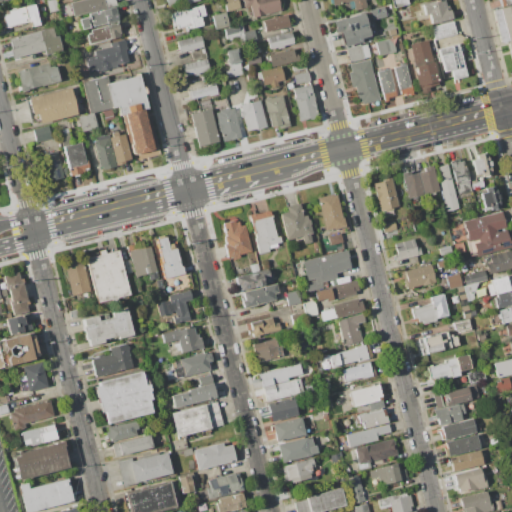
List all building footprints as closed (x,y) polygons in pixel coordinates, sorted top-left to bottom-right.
[(49,13),(46,0),(56,0),(59,10),(49,13)] [(69,3),(81,0),(103,0),(106,9),(88,13),(73,17),(69,3)] [(103,0),(115,0),(117,6),(106,9),(103,0)] [(197,0),(165,0),(167,8),(197,0)] [(237,0),(240,8),(213,15),(209,0),(237,0)] [(242,0),(277,0),(280,11),(247,20),(246,16),(249,15),(247,8),(243,9),(242,3),(243,3),(242,0)] [(330,0),(364,0),(366,8),(354,11),(351,0),(332,5),(330,0)] [(391,0),(407,0),(409,5),(393,8),(391,0)] [(452,20),(431,25),(429,14),(425,15),(423,5),(445,0),(446,5),(449,4),(452,20)] [(59,5),(67,3),(71,18),(63,20),(59,5)] [(1,13),(35,5),(38,18),(42,17),(44,25),(31,28),(30,23),(4,29),(1,13)] [(169,14),(202,5),(205,16),(201,17),(203,19),(204,24),(203,25),(201,26),(188,30),(188,32),(181,34),(180,29),(178,30),(178,29),(173,30),(169,14)] [(88,13),(117,6),(120,21),(81,30),(78,20),(88,17),(88,13)] [(511,6),(511,44),(511,41),(504,43),(496,11),(511,6)] [(369,11),(383,7),(386,16),(372,19),(369,11)] [(211,17),(229,12),(232,26),(214,30),(211,17)] [(364,25),(359,27),(340,32),(336,33),(332,21),(361,13),(364,25)] [(261,21),(274,18),(273,17),(276,16),(277,17),(286,15),(289,27),(264,33),(261,21)] [(431,27),(452,21),(456,34),(434,40),(431,27)] [(90,31),(118,24),(121,37),(89,45),(86,35),(91,34),(90,31)] [(218,30),(242,24),(244,32),(243,33),(244,35),(245,35),(247,44),(241,46),(238,37),(235,38),(235,37),(232,38),(232,40),(230,40),(229,39),(221,41),(218,30)] [(340,32),(359,27),(360,33),(362,39),(363,42),(344,46),(340,32)] [(8,39),(52,28),(55,37),(58,37),(62,54),(46,58),(44,51),(13,59),(8,39)] [(360,33),(374,29),(375,36),(362,39),(360,33)] [(244,32),(254,30),(258,46),(248,48),(247,44),(245,35),(244,35),(243,33),(244,32)] [(290,32),(293,43),(284,46),(284,48),(278,49),(277,48),(269,50),(266,41),(268,41),(267,38),(290,32)] [(176,42),(202,35),(204,47),(179,53),(176,42)] [(375,42),(392,38),(395,52),(378,56),(375,42)] [(93,51),(110,47),(109,44),(125,40),(131,62),(117,65),(117,67),(98,71),(93,51)] [(409,45),(427,41),(433,62),(415,67),(409,45)] [(350,65),(346,49),(360,45),(360,46),(367,44),(370,57),(364,59),(364,61),(350,65)] [(437,50),(458,44),(466,77),(453,80),(451,71),(443,73),(437,50)] [(258,46),(260,54),(259,54),(249,57),(247,49),(258,46)] [(225,51),(237,48),(238,51),(240,50),(242,59),(240,59),(241,62),(239,62),(229,65),(227,65),(225,55),(226,55),(225,51)] [(268,56),(293,49),(294,55),(296,54),(298,60),(272,68),(268,56)] [(249,57),(259,54),(261,62),(248,65),(246,57),(249,57)] [(182,65),(207,58),(210,70),(185,77),(182,65)] [(349,65),(350,65),(364,61),(368,60),(379,100),(360,105),(355,86),(353,86),(349,73),(351,72),(349,65)] [(21,91),(16,71),(56,61),(61,81),(21,91)] [(291,65),(304,61),(306,69),(293,72),(291,65)] [(229,65),(239,62),(243,74),(227,78),(225,71),(230,69),(229,65)] [(415,67),(433,62),(439,85),(429,87),(430,91),(421,93),(420,89),(418,90),(414,75),(417,74),(415,67)] [(393,68),(405,64),(412,95),(406,96),(405,93),(400,95),(393,68)] [(260,72),(280,66),(284,80),(277,82),(278,86),(270,88),(269,84),(263,85),(260,72)] [(376,72),(388,69),(395,95),(389,97),(390,100),(384,102),(376,72)] [(293,75),(307,72),(309,80),(295,84),(293,75)] [(107,77),(84,83),(91,114),(114,108),(114,109),(120,108),(124,123),(127,122),(138,163),(163,156),(142,75),(108,84),(107,77)] [(187,91),(214,84),(217,95),(209,97),(209,96),(204,96),(189,100),(187,91)] [(292,89),(309,85),(310,91),(311,90),(314,101),(313,101),(317,117),(299,121),(297,113),(298,112),(292,89)] [(28,98),(70,88),(77,115),(39,124),(37,114),(32,115),(28,98)] [(263,100),(281,95),(289,127),(279,130),(278,126),(270,128),(263,100)] [(240,105),(259,100),(266,127),(255,130),(246,132),(243,117),(239,118),(237,112),(241,111),(240,105)] [(215,113),(219,112),(219,110),(229,108),(229,109),(232,108),(240,138),(231,140),(230,140),(222,142),(215,113)] [(103,112),(111,109),(114,118),(105,121),(103,112)] [(190,114),(210,109),(218,142),(198,147),(190,114)] [(78,117),(93,113),(97,128),(81,132),(78,117)] [(56,123),(70,119),(72,127),(67,128),(72,145),(63,147),(56,123)] [(32,130),(48,126),(52,139),(36,143),(32,130)] [(108,138),(112,137),(121,135),(124,134),(131,162),(115,166),(108,138)] [(107,135),(108,138),(115,166),(102,170),(101,166),(99,167),(93,142),(97,141),(96,138),(107,135)] [(63,147),(72,145),(80,143),(85,161),(87,160),(89,167),(87,168),(88,171),(79,174),(79,175),(73,177),(73,175),(69,176),(66,165),(67,165),(67,163),(65,164),(64,159),(66,159),(64,154),(63,154),(62,151),(64,151),(63,147)] [(63,179),(48,183),(40,155),(56,151),(63,179)] [(471,161),(477,159),(476,155),(487,153),(489,161),(489,160),(491,165),(490,166),(492,175),(476,179),(471,161)] [(470,191),(456,195),(447,161),(457,159),(458,162),(462,161),(470,191)] [(433,168),(447,165),(458,208),(445,212),(433,168)] [(417,173),(424,171),(423,168),(432,166),(438,191),(422,195),(417,173)] [(476,183),(470,185),(467,172),(473,170),(476,183)] [(422,195),(407,199),(400,174),(409,172),(410,175),(417,173),(422,195)] [(372,184),(381,181),(381,180),(390,177),(398,206),(392,207),(394,214),(384,217),(382,210),(379,211),(372,184)] [(483,187),(471,190),(470,185),(476,183),(482,181),(483,187)] [(478,190),(494,186),(496,191),(499,190),(502,199),(498,200),(500,209),(491,211),(490,207),(483,209),(478,190)] [(317,198),(332,194),(332,195),(336,194),(342,218),(344,218),(346,226),(326,231),(317,198)] [(298,203),(302,217),(306,216),(307,220),(309,220),(310,225),(309,225),(311,232),(312,232),(312,234),(310,235),(312,242),(303,244),(301,237),(286,241),(279,214),(286,212),(285,207),(298,203)] [(248,216),(270,211),(276,236),(279,235),(281,242),(276,244),(277,247),(268,249),(269,251),(258,254),(248,216)] [(463,222),(501,212),(505,228),(496,230),(497,232),(506,230),(507,236),(510,235),(511,243),(511,248),(477,257),(476,257),(473,244),(479,243),(478,239),(468,241),(463,222)] [(243,225),(250,252),(239,255),(239,257),(232,259),(231,257),(227,258),(223,245),(226,244),(224,236),(225,236),(222,224),(234,221),(234,223),(238,222),(239,227),(243,225)] [(381,225),(394,221),(396,230),(383,233),(381,225)] [(327,237),(341,233),(343,241),(329,245),(327,237)] [(183,274),(164,279),(160,264),(162,264),(160,258),(158,253),(159,253),(158,249),(157,249),(156,245),(157,245),(155,240),(157,239),(156,237),(163,235),(164,238),(165,237),(167,245),(172,244),(174,248),(175,248),(181,267),(183,274)] [(393,244),(413,239),(415,247),(418,246),(421,254),(397,261),(393,244)] [(130,260),(126,247),(142,243),(143,248),(149,246),(158,278),(148,280),(146,274),(134,277),(133,273),(130,260)] [(438,249),(450,246),(450,247),(451,247),(453,251),(451,252),(452,253),(440,257),(438,249)] [(85,259),(97,256),(96,252),(103,250),(104,254),(117,251),(128,295),(115,299),(117,303),(109,305),(108,300),(97,303),(85,259)] [(302,262),(346,250),(351,269),(336,273),(337,278),(315,284),(314,279),(307,281),(302,262)] [(511,267),(488,274),(486,264),(490,263),(488,256),(511,250),(511,267)] [(90,292),(67,298),(58,263),(81,257),(90,292)] [(436,262),(447,259),(449,265),(437,268),(436,262)] [(122,262),(130,260),(133,273),(126,275),(122,262)] [(430,265),(434,282),(433,282),(434,283),(422,286),(422,285),(407,289),(404,287),(401,273),(430,265)] [(234,277),(268,268),(270,277),(262,279),(264,285),(240,292),(238,286),(237,286),(234,277)] [(465,286),(462,276),(483,271),(486,281),(475,283),(465,286)] [(1,276),(19,272),(21,277),(22,277),(23,283),(22,283),(26,299),(28,299),(29,305),(12,310),(6,286),(3,287),(1,276)] [(445,279),(444,277),(458,273),(462,286),(448,290),(447,288),(445,279)] [(511,289),(495,293),(488,295),(485,284),(489,283),(488,280),(507,275),(508,278),(511,277),(511,289)] [(438,280),(445,279),(447,288),(441,290),(438,280)] [(329,288),(356,281),(358,290),(356,291),(357,294),(332,300),(329,288)] [(140,292),(133,294),(131,288),(133,288),(132,283),(137,282),(140,292)] [(463,287),(465,286),(475,283),(478,293),(473,294),(474,300),(467,302),(463,287)] [(242,293),(275,284),(277,292),(273,293),(275,300),(243,308),(241,300),(244,300),(242,293)] [(162,287),(164,295),(153,298),(151,290),(162,287)] [(495,293),(511,289),(511,304),(495,308),(492,297),(495,297),(495,293)] [(188,290),(191,300),(185,302),(189,320),(173,324),(170,314),(159,317),(155,302),(158,301),(157,299),(188,290)] [(285,294),(297,291),(300,303),(288,306),(285,294)] [(442,294),(447,316),(435,319),(435,321),(422,325),(421,321),(417,322),(416,319),(412,320),(410,309),(431,303),(430,297),(442,294)] [(133,296),(140,295),(142,302),(135,303),(133,296)] [(356,299),(357,302),(361,301),(364,311),(336,319),(333,305),(356,299)] [(301,303),(313,300),(317,315),(305,318),(301,303)] [(461,307),(468,305),(471,317),(464,319),(461,307)] [(499,311),(511,307),(511,321),(502,324),(499,311)] [(82,319),(96,316),(97,321),(111,317),(110,313),(125,309),(132,335),(117,339),(116,336),(102,340),(103,343),(89,346),(82,319)] [(290,316),(303,312),(307,328),(294,332),(290,316)] [(5,320),(27,314),(31,330),(9,336),(5,320)] [(336,321),(363,314),(365,322),(357,324),(361,341),(343,346),(336,321)] [(246,324),(271,318),(273,323),(279,322),(281,330),(250,338),(249,334),(248,335),(247,330),(246,324)] [(422,355),(418,340),(454,330),(452,323),(468,319),(474,341),(422,355)] [(180,354),(176,340),(163,343),(160,333),(192,325),(195,334),(197,333),(198,338),(200,338),(202,348),(180,354)] [(0,340),(31,333),(38,359),(0,368),(0,340)] [(251,345),(274,338),(276,345),(279,344),(282,356),(258,363),(256,354),(253,355),(251,345)] [(108,348),(126,344),(132,368),(118,372),(118,371),(102,375),(102,376),(95,378),(90,360),(98,357),(97,356),(102,355),(102,356),(110,354),(108,348)] [(328,356),(337,354),(337,353),(354,349),(353,348),(368,344),(372,359),(357,363),(356,361),(352,362),(353,363),(347,365),(347,364),(331,368),(328,356)] [(163,364),(205,353),(205,354),(210,353),(212,362),(208,363),(209,369),(185,376),(185,378),(174,381),(174,379),(167,380),(163,364)] [(466,355),(470,369),(460,372),(461,375),(447,379),(447,380),(436,383),(436,382),(434,382),(433,379),(429,380),(425,368),(444,363),(443,360),(455,357),(455,358),(466,355)] [(511,358),(511,374),(497,378),(494,363),(511,358)] [(22,367),(42,362),(48,387),(22,394),(18,377),(25,376),(22,367)] [(340,370),(355,367),(355,366),(370,362),(370,363),(372,362),(376,376),(361,380),(361,378),(343,383),(340,370)] [(258,375),(294,365),(298,378),(261,388),(258,375)] [(482,369),(485,380),(469,384),(466,373),(482,369)] [(97,383),(140,372),(144,385),(148,384),(150,391),(148,391),(150,399),(148,400),(151,413),(108,424),(104,412),(101,413),(94,387),(98,386),(97,383)] [(197,378),(211,374),(212,380),(198,383),(197,378)] [(261,388),(298,378),(300,378),(304,394),(299,395),(298,394),(265,402),(265,401),(262,402),(260,394),(263,394),(261,388)] [(320,380),(327,378),(330,389),(323,391),(320,380)] [(508,378),(511,390),(493,394),(490,382),(508,378)] [(170,396),(188,391),(187,390),(212,383),(216,398),(173,409),(170,396)] [(347,392),(378,384),(378,385),(378,388),(379,388),(379,389),(380,392),(381,397),(377,398),(378,400),(367,403),(351,407),(347,392)] [(475,385),(478,398),(436,409),(433,396),(475,385)] [(266,404),(293,397),(298,415),(271,422),(266,404)] [(367,403),(378,400),(382,399),(384,407),(369,411),(367,403)] [(49,400),(54,416),(24,424),(25,429),(14,432),(10,413),(13,413),(13,409),(49,400)] [(170,413),(204,404),(204,405),(216,402),(222,425),(191,433),(193,438),(185,440),(184,435),(176,437),(170,413)] [(0,405),(6,404),(8,412),(0,413),(0,405)] [(432,411),(435,419),(436,419),(438,426),(462,419),(460,414),(465,413),(462,404),(458,405),(458,404),(432,411)] [(356,416),(381,410),(382,417),(387,415),(388,422),(362,429),(361,423),(358,423),(356,416)] [(272,425),(301,417),(305,434),(276,442),(272,425)] [(440,427),(444,440),(475,432),(471,418),(440,427)] [(107,427),(136,421),(138,429),(135,430),(136,435),(120,439),(120,440),(111,442),(110,439),(108,439),(106,432),(108,432),(107,427)] [(345,435),(388,424),(391,432),(376,436),(377,441),(348,448),(345,435)] [(16,434),(53,425),(57,439),(23,447),(22,442),(19,443),(16,434)] [(112,444),(149,434),(152,448),(115,458),(112,444)] [(475,435),(478,448),(448,456),(444,442),(475,435)] [(277,445),(306,437),(307,438),(314,437),(318,453),(311,455),(311,456),(282,463),(278,450),(273,451),(272,447),(277,446),(277,445)] [(353,449),(393,438),(397,455),(358,465),(353,449)] [(67,468),(20,480),(14,457),(17,457),(16,452),(20,451),(20,453),(55,444),(54,443),(62,441),(63,446),(62,447),(67,468)] [(192,450),(221,443),(222,447),(231,445),(235,461),(197,470),(192,450)] [(191,448),(193,455),(184,457),(174,452),(191,448)] [(449,458),(452,472),(482,464),(479,450),(449,458)] [(117,462),(131,458),(132,461),(166,452),(172,473),(160,477),(160,478),(148,481),(148,480),(137,483),(124,487),(117,462)] [(330,456),(339,453),(342,464),(333,467),(330,456)] [(281,466),(313,458),(315,467),(312,468),(312,471),(311,471),(312,474),(310,474),(311,478),(286,485),(281,466)] [(511,458),(511,474),(506,476),(502,461),(511,458)] [(368,471),(375,470),(374,469),(399,462),(401,470),(404,469),(407,479),(383,485),(382,481),(378,482),(377,476),(370,478),(368,471)] [(452,475),(480,468),(482,477),(486,476),(489,487),(477,490),(476,489),(457,494),(457,491),(454,491),(452,484),(454,483),(452,475)] [(243,491),(208,500),(205,489),(208,488),(206,481),(238,472),(243,491)] [(177,479),(189,476),(193,491),(181,494),(177,479)] [(358,476),(364,501),(352,504),(345,477),(351,476),(351,477),(358,476)] [(72,502),(29,511),(24,511),(18,485),(26,483),(28,488),(66,479),(72,502)] [(125,493),(169,481),(176,508),(159,511),(125,511),(125,509),(129,508),(127,503),(124,504),(122,496),(125,495),(125,493)] [(305,497),(341,488),(345,506),(320,511),(296,511),(294,503),(306,500),(305,497)] [(377,500),(385,498),(385,497),(405,492),(406,496),(410,495),(413,507),(409,508),(410,511),(406,511),(391,511),(390,507),(379,509),(377,500)] [(462,511),(459,498),(485,492),(490,510),(482,511),(462,511)] [(217,511),(215,503),(219,502),(218,499),(230,496),(231,498),(233,498),(232,496),(241,493),(242,499),(246,498),(247,504),(244,504),(245,508),(230,511),(226,511),(217,511)] [(187,511),(186,508),(214,500),(215,503),(217,511),(187,511)] [(494,502),(500,500),(503,508),(496,510),(494,502)]
